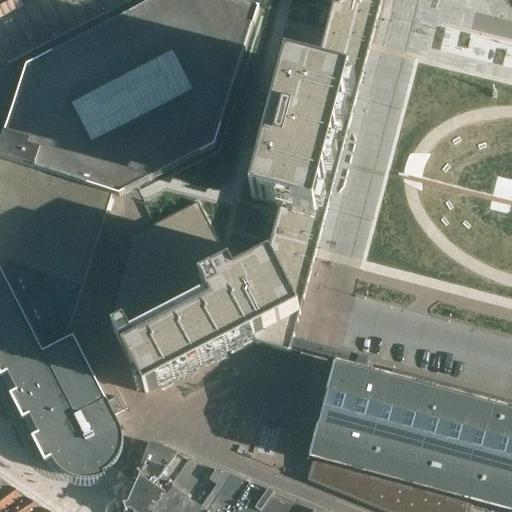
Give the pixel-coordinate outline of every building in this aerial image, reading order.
[(0,0),(0,119),(5,130),(26,67),(110,23),(105,14),(132,0),(0,0)] [(0,146),(0,159),(112,195),(119,198),(214,149),(259,10),(245,5),(228,0),(155,0),(110,23),(26,67),(5,130),(0,146)] [(109,320),(109,321),(109,322),(109,323),(109,324),(110,325),(110,326),(110,327),(111,328),(145,394),(251,339),(255,345),(289,354),(304,298),(294,296),(298,282),(307,284),(336,172),(342,152),(381,0),(331,0),(332,1),(333,2),(315,71),(286,64),(251,199),(279,207),(266,261),(235,276),(215,238),(197,203),(154,225),(131,237),(110,318),(109,319),(109,320)] [(294,0),(293,9),(302,11),(304,0),(294,0)] [(288,28),(281,53),(290,56),(297,30),(288,28)] [(112,195),(0,159),(0,265),(5,263),(75,285),(82,288),(112,195)] [(241,204),(234,230),(244,232),(250,207),(241,204)] [(232,239),(231,244),(237,256),(245,251),(240,241),(232,239)] [(69,328),(82,288),(75,285),(5,263),(0,265),(0,366),(2,370),(1,371),(3,374),(10,371),(19,388),(12,392),(14,395),(15,395),(24,413),(23,413),(25,417),(32,413),(41,431),(34,435),(35,438),(37,438),(46,455),(45,456),(46,460),(54,456),(55,458),(58,463),(62,467),(66,471),(70,474),(77,476),(84,477),(91,477),(97,476),(103,474),(108,470),(113,466),(117,461),(120,455),(122,449),(122,443),(122,437),(121,431),(118,425),(119,425),(114,416),(123,411),(116,397),(107,402),(69,328)] [(389,381),(336,366),(310,461),(312,462),(307,482),(381,511),(468,511),(471,505),(499,511),(511,511),(511,402),(392,370),(389,381)] [(153,511),(188,462),(176,454),(150,444),(149,444),(138,472),(123,506),(124,511),(153,511)] [(209,511),(233,478),(190,460),(188,462),(153,511),(209,511)] [(234,511),(251,486),(233,478),(209,511),(235,511),(234,511)] [(0,494),(9,488),(0,481),(0,494)] [(262,511),(274,495),(251,486),(234,511),(235,511),(262,511)] [(0,511),(6,511),(26,499),(9,488),(0,494),(0,511)] [(314,511),(274,495),(262,511),(314,511)] [(40,511),(43,510),(26,499),(6,511),(40,511)]
